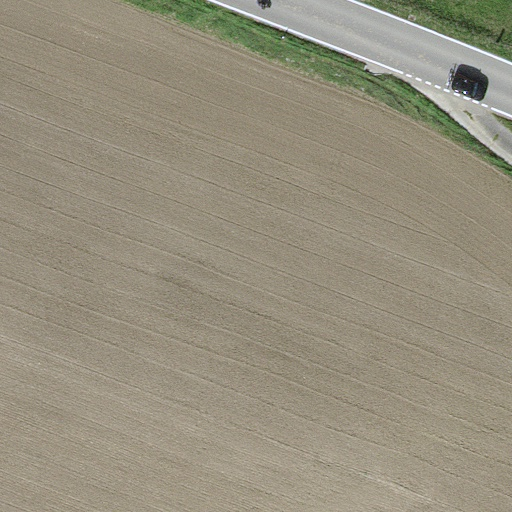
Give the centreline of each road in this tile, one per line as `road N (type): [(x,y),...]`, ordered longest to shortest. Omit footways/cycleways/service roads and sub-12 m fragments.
road 1 (tertiary): [(511,91),(283,0)]
road 2 (track): [(430,57),(511,150)]
